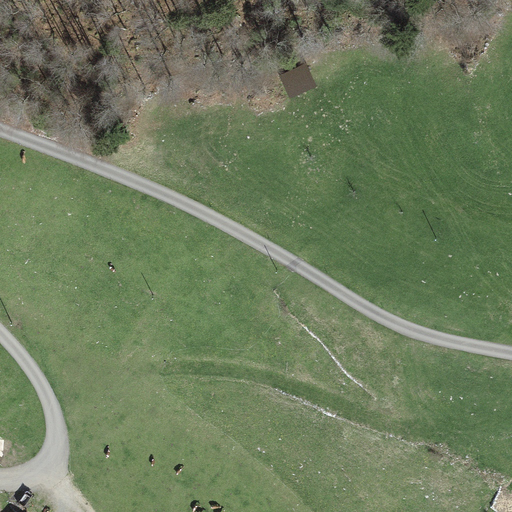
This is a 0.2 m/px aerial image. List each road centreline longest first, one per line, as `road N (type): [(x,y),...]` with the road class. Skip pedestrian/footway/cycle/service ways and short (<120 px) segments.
road 1 (unclassified): [(0,129),(223,220),(401,323),(511,352)]
road 2 (unclassified): [(0,475),(50,459),(58,438),(55,408),(0,330)]
